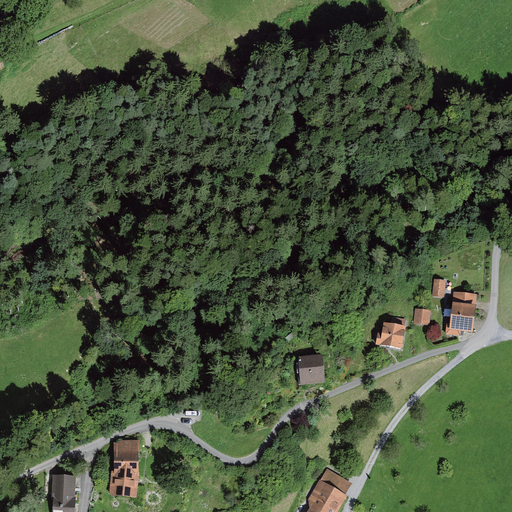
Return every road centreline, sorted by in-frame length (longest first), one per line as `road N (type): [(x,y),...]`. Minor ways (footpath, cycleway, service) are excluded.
road 1 (track): [(93,446),(146,425),(169,425),(224,458),(251,459),(303,405),(483,339)]
road 2 (track): [(483,339),(397,418),(361,482)]
